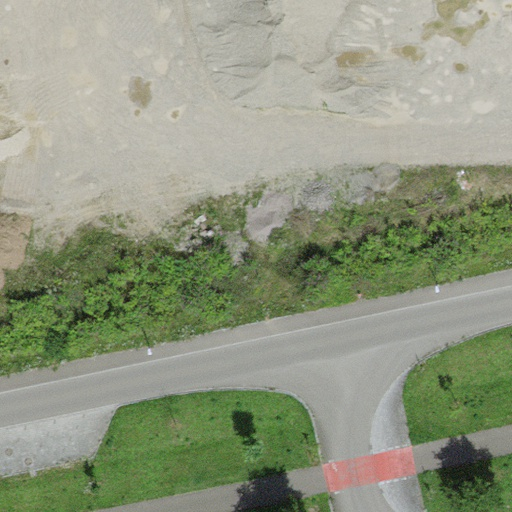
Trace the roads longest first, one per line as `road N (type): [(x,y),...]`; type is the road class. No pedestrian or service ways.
road 1 (residential): [(354,340),(0,411)]
road 2 (residential): [(354,340),(343,399),(362,511)]
road 3 (residential): [(511,306),(354,340)]
